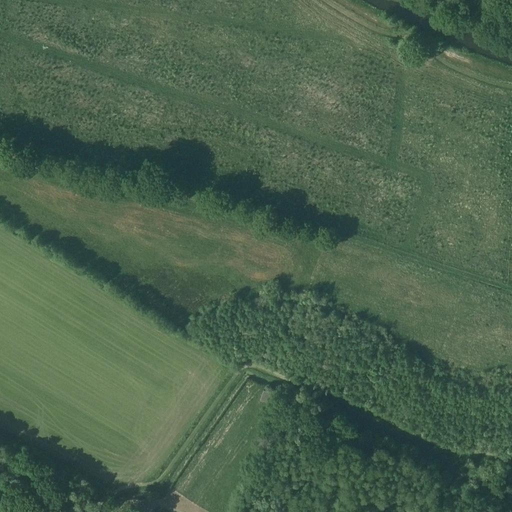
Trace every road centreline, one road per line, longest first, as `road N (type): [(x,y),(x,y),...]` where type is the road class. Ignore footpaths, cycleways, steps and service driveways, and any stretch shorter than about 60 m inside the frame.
road 1 (track): [(511,455),(447,448),(343,396),(249,364),(146,490),(84,511)]
road 2 (track): [(329,0),(489,82),(511,86)]
